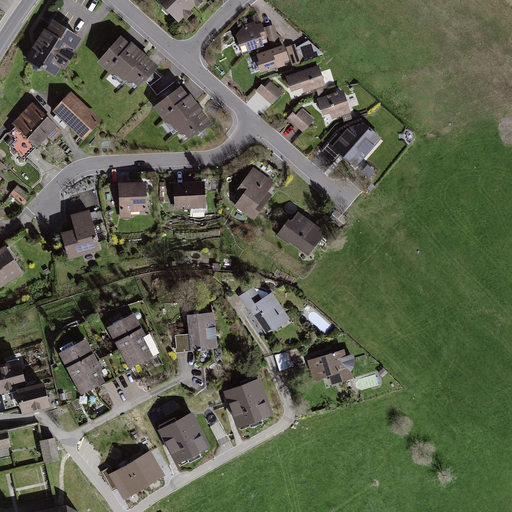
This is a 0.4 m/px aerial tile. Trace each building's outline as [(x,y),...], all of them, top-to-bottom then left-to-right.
[(155,0),(178,22),(183,17),(186,19),(193,12),(190,10),(195,5),(198,7),(204,1),(202,0),(155,0)] [(43,27),(23,59),(41,70),(42,68),(54,76),(61,66),(64,68),(82,37),(52,18),(45,28),(43,27)] [(255,21),(244,25),(236,34),(242,52),(264,45),(262,40),(268,37),(272,49),(284,44),(283,38),(277,33),(274,24),(264,27),(262,22),(256,24),(255,21)] [(120,34),(97,61),(111,73),(115,73),(122,79),(123,78),(127,81),(133,81),(138,86),(143,80),(144,81),(157,65),(130,41),(129,42),(120,34)] [(295,44),(286,47),(292,66),(304,63),(303,60),(322,55),(309,39),(296,47),(295,44)] [(272,49),(257,54),(259,60),(257,62),(258,65),(254,66),(257,74),(276,67),(277,68),(285,65),(284,61),(290,60),(284,44),(272,49)] [(319,65),(286,76),(291,91),(302,87),(304,92),(316,88),(323,86),(326,85),(319,65)] [(283,92),(270,80),(265,86),(262,83),(256,91),(272,104),(283,92)] [(187,94),(180,85),(153,106),(164,122),(168,122),(174,129),(175,127),(179,132),(184,133),(187,138),(194,133),(195,135),(212,122),(189,93),(187,94)] [(323,86),(316,88),(319,97),(326,95),(323,86)] [(319,97),(317,98),(323,115),(330,112),(332,118),(344,114),(351,112),(352,112),(343,89),(326,95),(319,97)] [(70,91),(52,110),(82,140),(101,120),(70,91)] [(11,123),(15,127),(9,133),(16,140),(10,146),(24,160),(36,147),(47,136),(53,142),(62,132),(56,126),(56,125),(31,101),(11,123)] [(314,119),(302,108),(296,114),(293,111),(287,118),(303,132),(314,119)] [(347,124),(343,125),(349,143),(364,138),(365,143),(387,135),(379,112),(354,121),(347,124)] [(351,112),(344,114),(347,124),(354,121),(351,112)] [(327,142),(324,139),(318,146),(334,160),(345,148),(333,136),(327,142)] [(243,193),(234,206),(254,220),(273,194),(268,192),(274,182),(253,166),(237,189),(243,193)] [(146,181),(118,182),(120,218),(131,218),(130,211),(147,211),(146,181)] [(204,181),(173,182),(175,209),(206,208),(204,181)] [(17,185),(9,194),(24,205),(31,196),(17,185)] [(74,228),(60,232),(68,259),(100,250),(93,223),(99,222),(96,211),(90,213),(89,209),(70,214),(74,228)] [(326,231),(298,211),(291,220),(288,218),(276,235),(288,244),(289,242),(309,256),(326,231)] [(0,286),(23,272),(4,244),(0,246),(0,286)] [(253,286),(239,296),(248,310),(249,309),(266,334),(289,318),(272,291),(268,293),(255,288),(253,286)] [(214,311),(187,314),(188,333),(175,335),(176,348),(175,348),(175,353),(194,351),(193,349),(217,348),(214,311)] [(133,313),(107,327),(129,368),(153,356),(142,336),(146,334),(133,313)] [(85,338),(58,353),(81,395),(105,382),(101,374),(102,370),(85,338)] [(297,348),(274,355),(280,371),(302,364),(297,348)] [(344,348),(307,360),(313,381),(329,376),(331,384),(353,378),(351,371),(354,368),(355,364),(354,359),(353,353),(346,355),(344,348)] [(19,359),(0,363),(0,393),(1,393),(15,390),(15,389),(26,386),(19,359)] [(260,376),(222,390),(235,427),(273,413),(260,376)] [(15,390),(1,393),(5,409),(19,406),(21,414),(50,407),(43,382),(26,386),(15,389),(15,390)] [(191,406),(156,424),(176,463),(211,446),(191,406)] [(0,449),(11,447),(7,429),(0,430),(0,449)] [(54,437),(39,440),(44,462),(59,458),(54,437)] [(150,450),(101,478),(108,488),(114,484),(124,499),(164,476),(150,450)]
